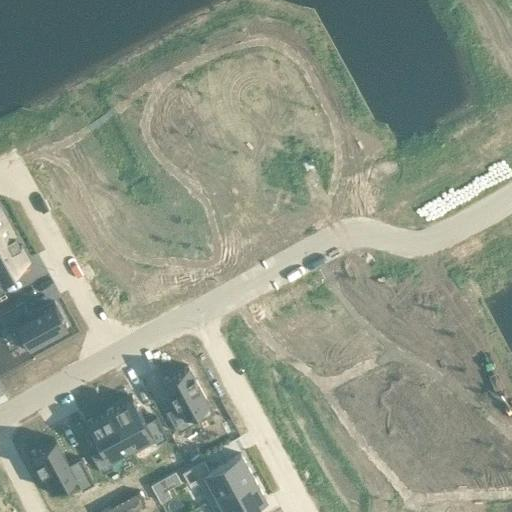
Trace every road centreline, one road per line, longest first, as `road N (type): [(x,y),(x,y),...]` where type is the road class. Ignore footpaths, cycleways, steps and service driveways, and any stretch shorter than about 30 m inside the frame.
road 1 (residential): [(301,511),(192,311)]
road 2 (residential): [(112,354),(6,170),(0,174)]
road 3 (tertiary): [(342,232),(511,138)]
road 4 (tertiary): [(342,232),(416,249),(511,202)]
road 5 (tertiary): [(192,311),(342,232)]
road 6 (tertiary): [(0,415),(112,354)]
